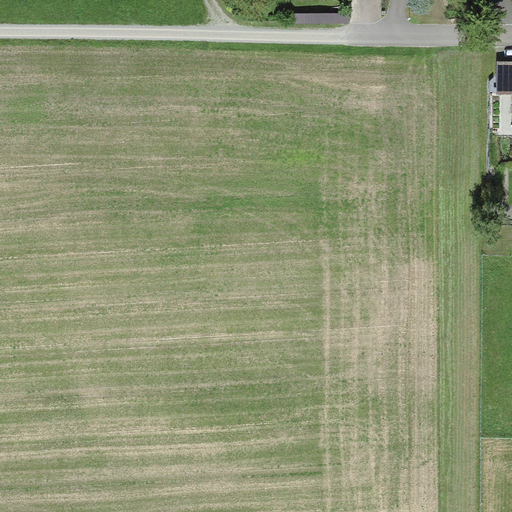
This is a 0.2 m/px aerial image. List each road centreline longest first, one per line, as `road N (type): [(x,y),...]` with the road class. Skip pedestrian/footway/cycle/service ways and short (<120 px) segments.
road 1 (track): [(0,32),(350,34)]
road 2 (residential): [(511,36),(350,34)]
